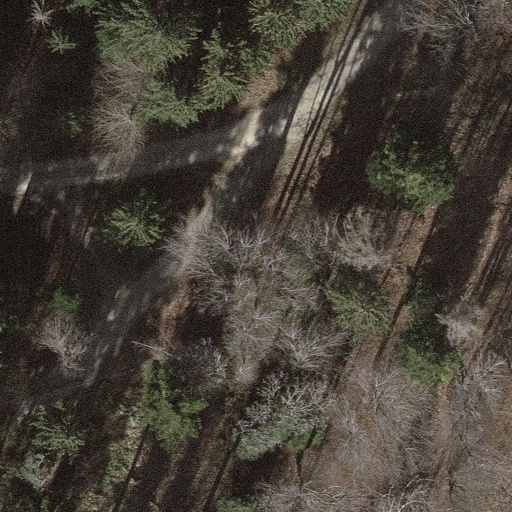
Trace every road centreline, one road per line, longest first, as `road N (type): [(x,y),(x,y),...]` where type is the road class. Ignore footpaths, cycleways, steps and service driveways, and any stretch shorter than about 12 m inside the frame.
road 1 (track): [(0,181),(271,152),(362,75),(401,0)]
road 2 (track): [(0,434),(271,152)]
